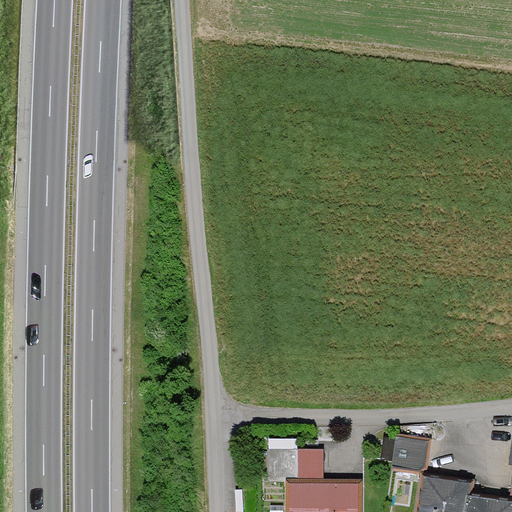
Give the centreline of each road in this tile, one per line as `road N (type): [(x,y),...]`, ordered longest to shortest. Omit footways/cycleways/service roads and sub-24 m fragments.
road 1 (motorway): [(92,511),(102,0)]
road 2 (motorway): [(54,0),(44,511)]
road 3 (residential): [(181,0),(216,412)]
road 4 (residential): [(216,412),(335,419),(511,409)]
